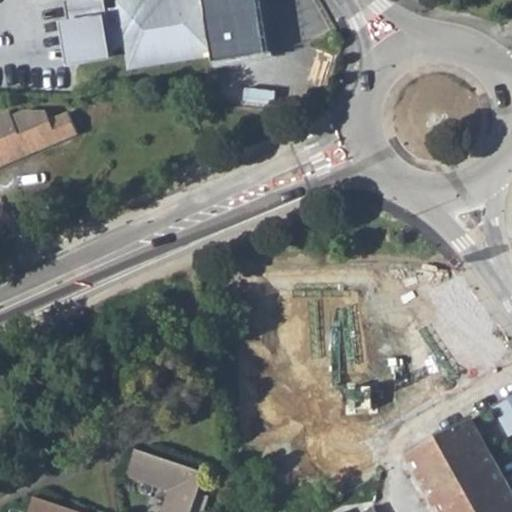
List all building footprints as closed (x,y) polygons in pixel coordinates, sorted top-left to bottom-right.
[(108,10),(105,0),(72,0),(66,1),(69,19),(57,20),(65,64),(110,58),(108,50),(127,48),(130,69),(214,56),(262,47),(255,9),(252,0),(117,0),(119,9),(113,9),(108,10)] [(0,172),(28,161),(26,156),(35,152),(37,157),(77,140),(68,119),(50,126),(46,118),(24,117),(12,122),(10,116),(0,120),(0,172)] [(35,152),(26,156),(28,161),(37,157),(35,152)] [(209,156),(187,166),(189,171),(191,176),(213,166),(209,156)] [(456,299),(456,275),(456,272),(414,272),(414,299),(456,299)] [(369,290),(344,302),(360,333),(385,321),(369,290)] [(404,314),(371,333),(401,387),(435,368),(404,314)] [(286,387),(256,404),(267,424),(274,421),(302,470),(323,458),(343,495),(369,480),(349,443),(338,423),(331,427),(327,419),(313,394),(296,404),(286,387)] [(510,437),(511,436),(511,399),(495,409),(510,437)] [(332,416),(327,419),(331,427),(338,423),(332,416)] [(511,511),(511,493),(470,419),(404,456),(435,511),(511,511)] [(197,511),(198,510),(205,490),(212,470),(142,446),(134,470),(177,484),(168,511),(197,511)] [(207,511),(214,494),(205,490),(198,510),(205,511),(207,511)] [(81,511),(32,494),(30,495),(23,511),(81,511)]
